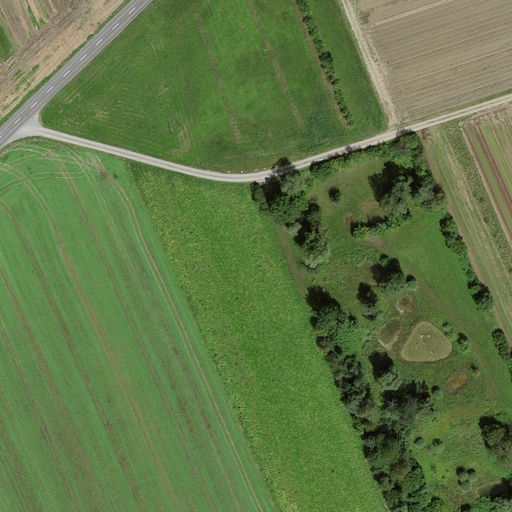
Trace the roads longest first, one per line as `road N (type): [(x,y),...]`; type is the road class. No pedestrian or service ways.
road 1 (track): [(9,132),(202,178),(239,179),(511,103)]
road 2 (tertiary): [(145,0),(0,141)]
